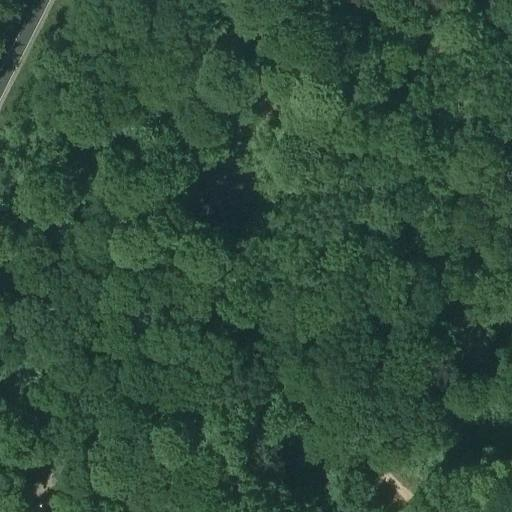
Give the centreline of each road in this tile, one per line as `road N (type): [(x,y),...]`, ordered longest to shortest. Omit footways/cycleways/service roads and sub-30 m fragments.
road 1 (track): [(271,349),(223,290),(136,232),(115,204),(111,181),(123,142),(219,0)]
road 2 (track): [(298,371),(417,511)]
